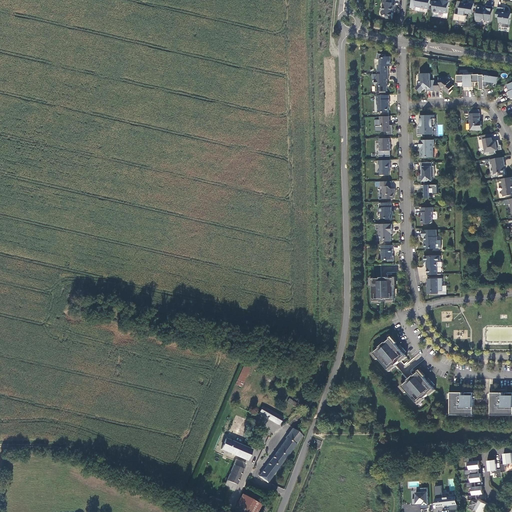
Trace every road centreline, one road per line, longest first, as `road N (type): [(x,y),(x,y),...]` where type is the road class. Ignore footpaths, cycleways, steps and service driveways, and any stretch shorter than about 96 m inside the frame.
road 1 (unclassified): [(347,30),(342,341),(280,511)]
road 2 (track): [(0,445),(78,452),(220,511)]
road 3 (residential): [(404,104),(406,234),(419,305)]
road 4 (residential): [(404,104),(490,103),(511,141)]
